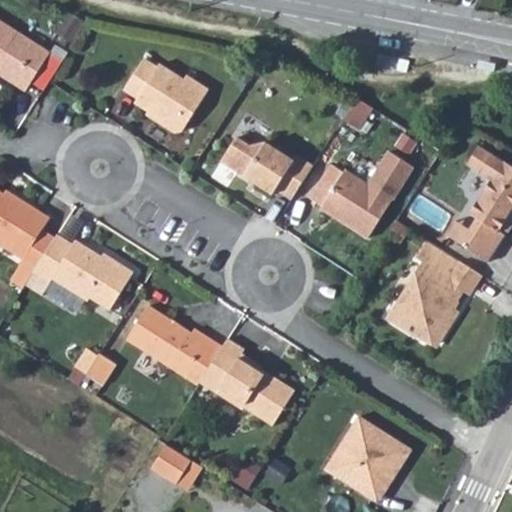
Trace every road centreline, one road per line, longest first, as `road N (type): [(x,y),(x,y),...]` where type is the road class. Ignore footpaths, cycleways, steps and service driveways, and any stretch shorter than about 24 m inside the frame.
road 1 (residential): [(493,453),(290,323),(279,298)]
road 2 (secondary): [(511,43),(283,0)]
road 3 (residential): [(254,255),(148,182),(124,176)]
